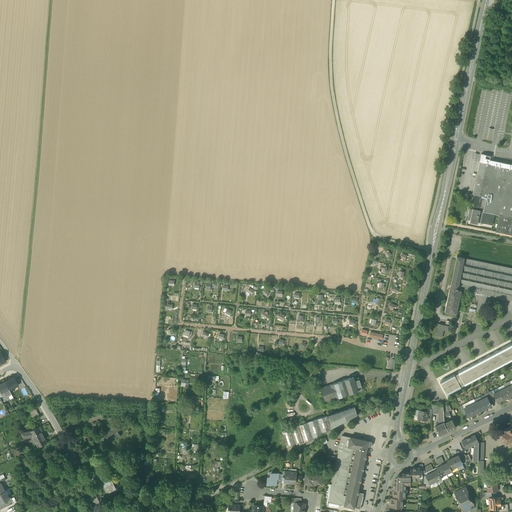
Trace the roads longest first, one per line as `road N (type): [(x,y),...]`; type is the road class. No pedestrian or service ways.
road 1 (track): [(47,0),(16,364)]
road 2 (unclassified): [(333,0),(331,90),(370,230),(380,240),(432,251)]
road 3 (secondary): [(432,251),(485,3)]
road 4 (secondary): [(398,443),(432,251)]
road 5 (residential): [(99,511),(16,364)]
